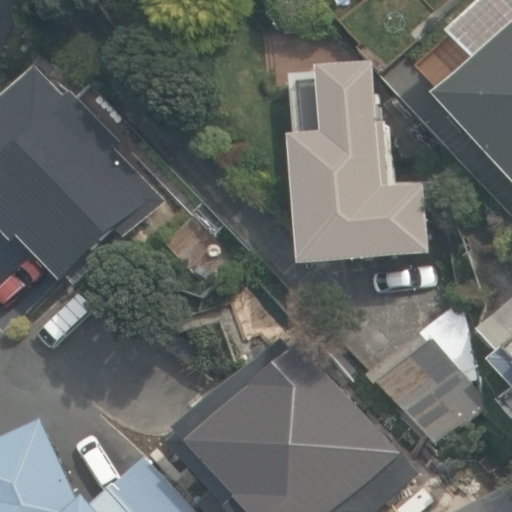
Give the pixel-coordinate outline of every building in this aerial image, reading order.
[(511,0),(504,0),(426,73),(450,99),(445,104),(511,176),(511,0)] [(295,76),(313,270),(438,259),(433,192),(401,195),(395,123),(387,124),(382,68),(295,76)] [(71,101),(45,73),(0,115),(0,227),(21,249),(28,243),(69,286),(124,233),(131,241),(170,204),(120,151),(125,145),(77,95),(71,101)] [(377,373),(444,449),(487,411),(464,297),(377,373)] [(511,345),(492,363),(511,384),(511,345)] [(200,447),(255,511),(349,511),(357,506),(361,510),(410,468),(306,347),(259,388),(264,393),(200,447)] [(0,511),(198,511),(150,458),(85,507),(46,423),(0,442),(0,511)]
